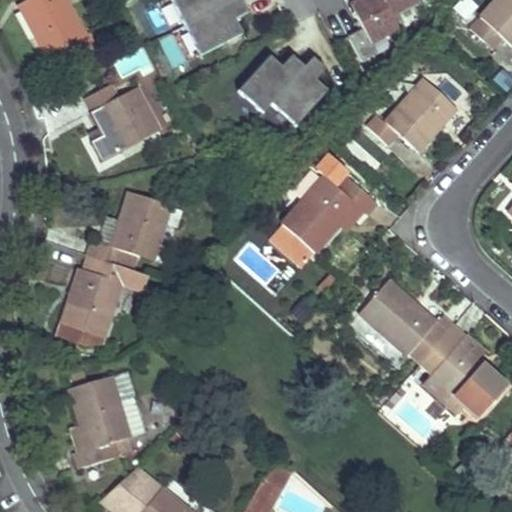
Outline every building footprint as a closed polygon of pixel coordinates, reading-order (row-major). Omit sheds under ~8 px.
[(29,0),(17,6),(45,57),(60,49),(67,62),(94,48),(87,35),(83,37),(67,8),(62,0),(29,0)] [(82,0),(62,0),(67,8),(83,0),(82,0)] [(169,0),(200,57),(241,35),(234,21),(247,14),(239,0),(169,0)] [(343,0),(361,31),(346,39),(360,64),(375,56),(370,46),(396,32),(395,30),(402,26),(397,15),(414,6),(416,9),(422,5),(418,0),(343,0)] [(511,48),(511,46),(511,0),(496,0),(469,31),(491,51),(501,40),(511,48)] [(60,49),(45,57),(52,70),(67,62),(60,49)] [(268,58),(237,93),(262,115),(270,105),(295,128),(326,93),(314,82),(324,71),(312,59),(303,69),(291,57),(280,68),(268,58)] [(415,153),(454,110),(422,81),(398,109),(383,125),(374,117),(365,128),(387,147),(397,136),(415,153)] [(90,113),(97,110),(120,153),(158,132),(135,89),(117,98),(110,86),(83,100),(90,113)] [(333,188),(343,177),(332,167),(322,178),(333,188)] [(313,255),(338,226),(354,207),(362,213),(366,216),(375,205),(343,177),(333,188),(322,178),(296,209),(281,227),(313,255)] [(135,258),(151,262),(169,207),(128,194),(110,249),(91,243),(87,258),(114,267),(131,272),(135,258)] [(346,232),(362,213),(354,207),(338,226),(346,232)] [(131,272),(114,267),(87,258),(82,272),(78,271),(61,326),(57,338),(84,347),(100,345),(119,285),(141,292),(145,277),(131,272)] [(504,388),(476,362),(457,345),(463,338),(452,328),(441,318),(434,326),(386,284),(358,315),(405,358),(407,356),(418,366),(430,377),(429,378),(460,406),(476,420),(504,388)] [(457,345),(476,362),(483,354),(464,337),(463,338),(457,345)] [(126,374),(68,391),(79,429),(86,453),(77,455),(72,457),(76,472),(118,459),(113,445),(127,440),(144,435),(126,374)] [(460,406),(429,378),(422,386),(453,414),(460,406)] [(69,432),(77,455),(86,453),(79,429),(69,432)] [(118,459),(132,455),(127,440),(113,445),(118,459)] [(275,456),(262,478),(273,485),(258,511),(265,511),(290,470),(275,456)] [(185,511),(160,490),(135,470),(99,503),(110,511),(185,511)] [(258,511),(273,485),(262,478),(243,511),(258,511)]
